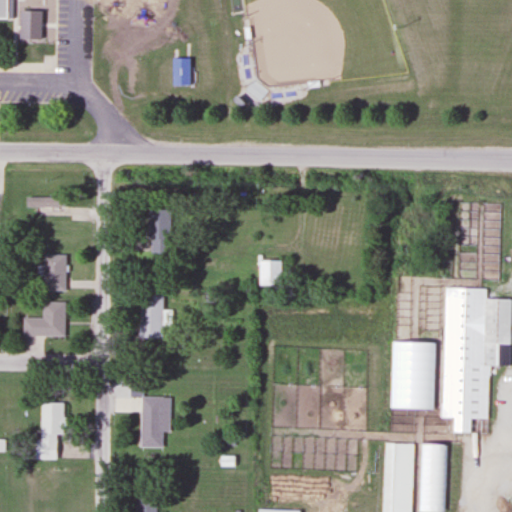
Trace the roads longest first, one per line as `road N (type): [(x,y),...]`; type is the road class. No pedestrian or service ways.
road 1 (residential): [(511,158),(0,150)]
road 2 (residential): [(104,511),(104,153)]
